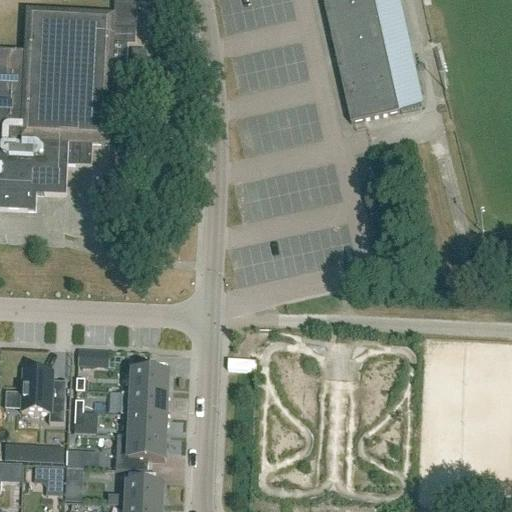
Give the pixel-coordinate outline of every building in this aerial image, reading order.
[(150,8),(150,0),(115,0),(114,18),(27,14),(25,56),(0,54),(0,213),(36,216),(37,198),(67,200),(68,168),(92,170),(93,148),(110,148),(113,75),(128,75),(129,47),(136,48),(138,7),(150,8)] [(421,111),(396,0),(322,0),(351,126),(401,115),(401,117),(402,116),(421,111)] [(146,72),(147,54),(133,54),(132,72),(146,72)] [(80,356),(79,370),(94,371),(95,356),(80,356)] [(50,428),(64,429),(66,405),(53,404),(54,375),(24,374),(22,417),(50,418),(50,428)] [(133,375),(132,398),(168,400),(169,377),(133,375)] [(77,383),(77,395),(85,396),(86,383),(77,383)] [(122,397),(121,419),(131,419),(167,421),(168,400),(132,398),(122,397)] [(76,417),(84,417),(84,405),(76,405),(76,417)] [(84,417),(76,417),(75,428),(83,429),(84,417)] [(131,419),(130,441),(166,443),(167,421),(131,419)] [(117,440),(116,475),(148,476),(149,464),(165,465),(166,443),(130,441),(117,440)] [(64,468),(65,453),(6,450),(5,465),(64,468)] [(67,473),(75,473),(76,462),(68,461),(67,473)] [(67,474),(67,488),(83,488),(84,475),(67,474)] [(108,500),(108,510),(127,511),(127,510),(162,511),(164,489),(123,488),(122,501),(108,500)]
